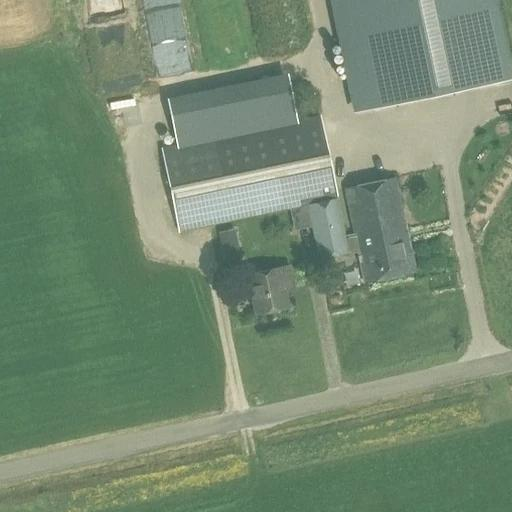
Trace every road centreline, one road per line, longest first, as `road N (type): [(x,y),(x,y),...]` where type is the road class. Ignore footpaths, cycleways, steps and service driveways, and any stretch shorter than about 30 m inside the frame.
road 1 (unknown): [(248,419),(218,284),(176,250),(164,229),(150,132),(163,110),(263,75),(320,70),(353,145),(442,139),(492,365)]
road 2 (tertiary): [(0,475),(511,361)]
